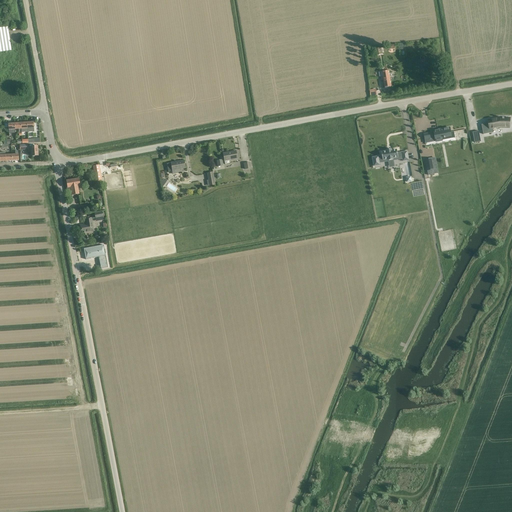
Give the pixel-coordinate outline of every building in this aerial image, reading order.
[(0,52),(11,51),(10,40),(8,30),(7,27),(0,28),(0,52)] [(391,87),(389,71),(382,72),(382,76),(381,77),(381,81),(383,80),(384,88),(391,87)] [(488,124),(481,125),(483,134),(493,132),(492,129),(502,127),(506,127),(506,118),(500,118),(488,120),(488,124)] [(435,142),(442,141),(442,140),(455,137),(453,131),(451,132),(450,127),(438,129),(433,130),(433,131),(423,133),(424,139),(434,137),(435,142)] [(28,147),(28,145),(20,145),(20,150),(28,150),(28,152),(31,152),(32,157),(38,156),(37,147),(28,147)] [(382,156),(372,157),(373,164),(374,166),(380,165),(379,161),(388,159),(388,160),(393,160),(393,158),(402,157),(403,161),(409,160),(407,151),(400,152),(397,153),(397,151),(397,150),(392,151),(392,150),(391,150),(386,150),(386,151),(387,152),(382,152),(382,156)] [(236,151),(223,154),(224,161),(225,164),(229,164),(229,160),(237,159),(236,151)] [(431,158),(424,160),(427,171),(434,170),(431,158)] [(181,171),(181,169),(185,168),(184,161),(167,164),(168,171),(172,171),(173,174),(177,174),(177,172),(181,171)] [(99,165),(93,166),(95,181),(101,180),(100,170),(99,166),(99,165)] [(68,196),(79,194),(78,187),(80,186),(79,179),(66,181),(67,188),(68,196)] [(81,233),(93,231),(91,219),(85,220),(86,225),(80,226),(81,233)] [(104,248),(104,245),(83,249),(86,260),(99,257),(101,269),(108,268),(105,252),(104,248)]
